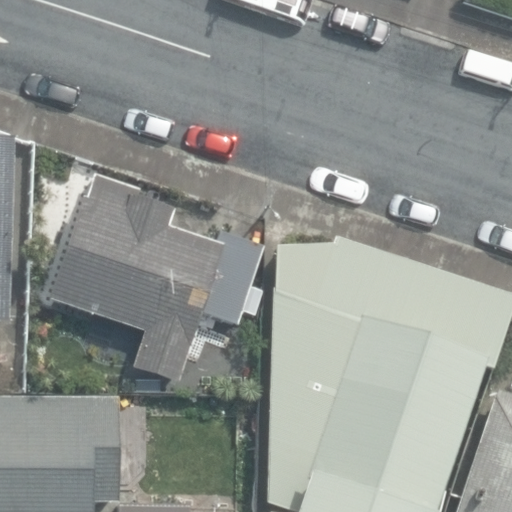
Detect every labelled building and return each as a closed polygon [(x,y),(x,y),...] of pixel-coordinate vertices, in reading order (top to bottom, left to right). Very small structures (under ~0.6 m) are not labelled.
[(0,322),(9,323),(9,321),(15,137),(0,136),(0,322)] [(131,368),(177,384),(200,313),(235,324),(261,246),(220,232),(216,245),(167,228),(173,213),(134,200),(137,190),(95,176),(86,201),(80,199),(47,299),(143,332),(131,368)] [(434,511),(482,371),(491,374),(511,312),(511,301),(336,242),(334,251),(276,250),(271,456),(282,459),(266,506),(283,511),(434,511)] [(454,511),(511,511),(511,396),(495,391),(454,511)] [(0,396),(0,511),(91,511),(92,496),(114,496),(115,398),(0,396)] [(117,511),(188,511),(189,502),(117,501),(117,511)]
